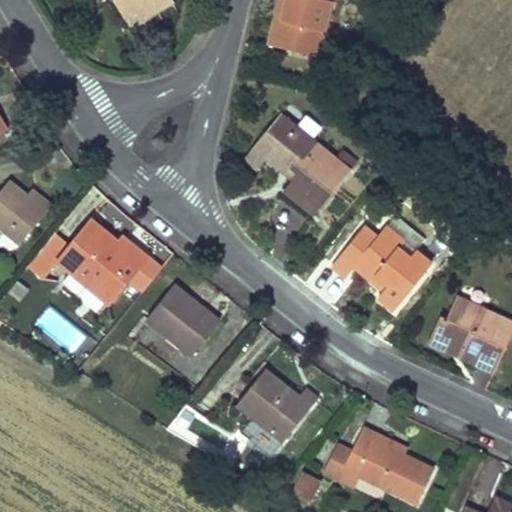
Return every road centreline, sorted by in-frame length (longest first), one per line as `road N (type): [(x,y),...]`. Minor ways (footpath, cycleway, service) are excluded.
road 1 (residential): [(201,224),(340,338),(511,423)]
road 2 (residential): [(201,224),(198,165),(228,29)]
road 3 (residential): [(65,82),(140,176),(201,224)]
road 4 (residential): [(228,29),(168,88),(122,98),(65,82)]
